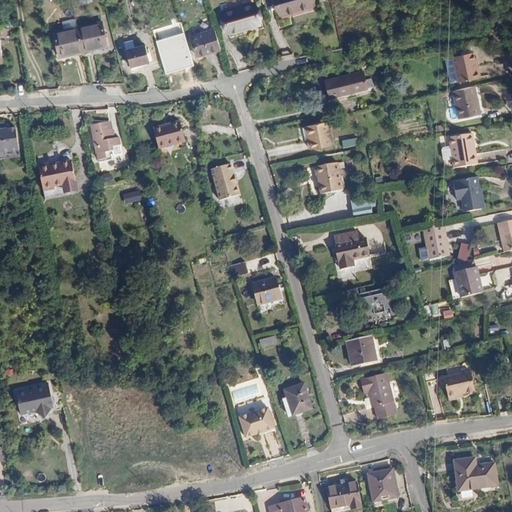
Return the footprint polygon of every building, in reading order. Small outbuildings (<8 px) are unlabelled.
[(312,5),(310,0),(275,0),(280,15),(312,5)] [(261,24),(255,3),(222,13),(228,33),(261,24)] [(78,27),(84,52),(107,47),(101,22),(78,27)] [(196,56),(221,49),(212,22),(187,29),(196,56)] [(59,57),(84,52),(78,27),(54,32),(59,57)] [(127,51),(135,48),(133,40),(125,42),(127,51)] [(146,46),(135,48),(127,51),(131,67),(150,62),(146,46)] [(478,65),(475,53),(455,57),(460,82),(481,77),(478,65)] [(363,70),(326,79),(331,102),(368,93),(367,88),(373,87),(371,79),(365,80),(363,70)] [(474,87),(453,91),(460,119),(480,115),(476,96),(474,87)] [(332,144),(328,121),(306,125),(308,140),(307,140),(309,149),(332,144)] [(180,122),(153,129),(160,154),(187,147),(180,122)] [(112,143),(108,123),(92,126),(97,154),(116,151),(114,143),(112,143)] [(0,153),(19,151),(15,128),(0,130),(0,153)] [(469,146),(472,145),(469,135),(446,140),(448,147),(450,160),(452,170),(476,165),(473,154),(470,155),(469,146)] [(358,137),(342,140),(344,148),(360,145),(358,137)] [(450,160),(448,147),(440,149),(438,151),(440,161),(443,162),(450,160)] [(50,163),(48,163),(53,187),(55,187),(54,184),(63,183),(64,191),(71,190),(71,187),(77,186),(72,160),(59,162),(60,164),(50,166),(50,163)] [(351,161),(342,162),(343,172),(352,171),(351,161)] [(317,177),(319,177),(320,176),(322,184),(320,185),(322,194),(344,190),(338,162),(315,167),(317,177)] [(53,187),(48,163),(38,164),(42,189),(53,187)] [(222,209),(243,203),(234,163),(212,168),(222,209)] [(102,175),(102,183),(113,183),(113,175),(102,175)] [(477,192),(474,177),(456,181),(456,182),(452,183),(455,200),(460,200),(462,213),(481,209),(477,192)] [(143,201),(140,192),(126,195),(128,204),(143,201)] [(375,196),(352,199),(354,214),(377,212),(375,196)] [(506,253),(511,251),(511,221),(500,225),(506,253)] [(441,234),(439,226),(422,229),(427,261),(448,257),(446,243),(444,234),(441,234)] [(370,256),(366,239),(359,240),(357,232),(334,237),(335,245),(334,246),(338,263),(339,262),(341,270),(354,267),(352,260),(370,256)] [(476,267),(475,260),(454,265),(456,272),(476,267)] [(248,274),(244,262),(230,266),(234,278),(248,274)] [(479,278),(476,267),(456,272),(462,297),(482,293),(479,278)] [(282,299),(276,278),(253,284),(258,306),(282,299)] [(365,297),(370,322),(396,317),(391,292),(365,297)] [(453,309),(443,312),(446,319),(455,316),(453,309)] [(346,341),(350,356),(375,351),(371,336),(346,341)] [(277,344),(275,337),(260,341),(262,348),(277,344)] [(375,351),(350,356),(352,366),(377,360),(375,351)] [(470,369),(445,376),(451,398),(463,395),(476,391),(470,369)] [(397,412),(385,371),(359,379),(363,392),(367,391),(372,407),(375,406),(379,418),(397,412)] [(53,408),(48,383),(33,387),(34,390),(15,394),(20,415),(36,412),(36,413),(45,419),(50,410),(50,408),(53,408)] [(287,397),(293,416),(312,410),(304,384),(285,390),(287,397)] [(288,417),(293,416),(287,397),(283,399),(288,417)] [(275,430),(268,410),(257,414),(256,415),(251,417),(249,416),(239,419),(245,439),(255,437),(257,435),(262,433),(263,434),(275,430)] [(452,464),(459,493),(496,486),(492,463),(473,467),(472,460),(452,464)] [(398,498),(393,469),(368,473),(373,502),(398,498)] [(327,488),(331,509),(350,505),(351,510),(361,508),(356,482),(327,488)] [(269,507),(270,511),(303,511),(306,511),(308,511),(304,497),(269,507)]
